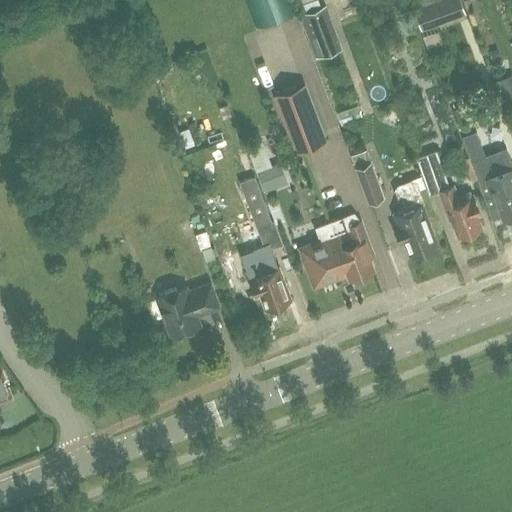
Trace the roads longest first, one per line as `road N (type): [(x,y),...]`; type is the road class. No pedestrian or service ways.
road 1 (tertiary): [(0,498),(323,376)]
road 2 (residential): [(323,376),(307,333),(411,294)]
